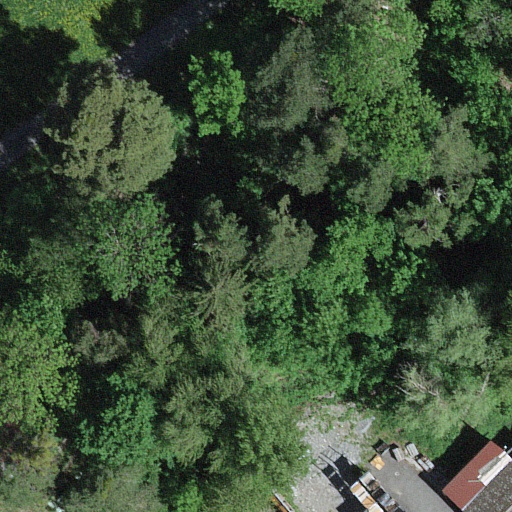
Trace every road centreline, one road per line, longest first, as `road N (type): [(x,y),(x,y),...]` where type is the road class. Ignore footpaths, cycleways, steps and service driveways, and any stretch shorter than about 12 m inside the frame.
road 1 (track): [(88,511),(272,0)]
road 2 (track): [(0,159),(222,0)]
